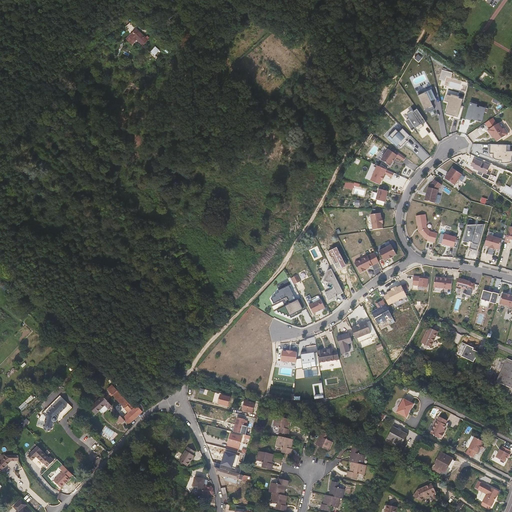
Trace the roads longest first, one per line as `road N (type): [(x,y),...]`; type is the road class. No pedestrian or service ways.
road 1 (residential): [(56,511),(150,411),(170,406)]
road 2 (residential): [(281,331),(302,333),(331,321),(414,257)]
road 3 (residential): [(414,257),(400,232),(404,199),(454,147)]
